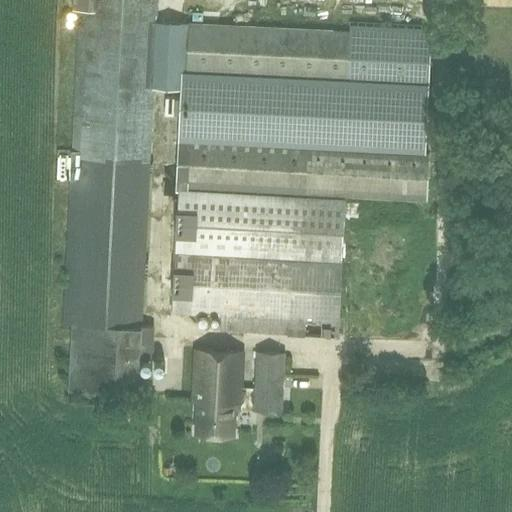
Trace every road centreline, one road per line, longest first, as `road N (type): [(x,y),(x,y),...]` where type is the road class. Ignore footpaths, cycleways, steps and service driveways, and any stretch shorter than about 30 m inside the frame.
road 1 (track): [(442,0),(437,346)]
road 2 (track): [(511,325),(437,346),(348,354)]
